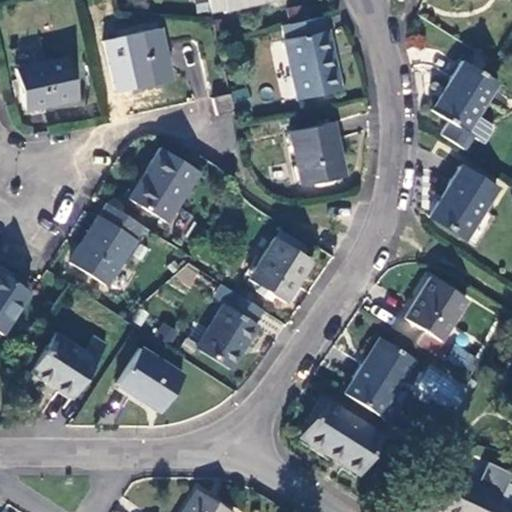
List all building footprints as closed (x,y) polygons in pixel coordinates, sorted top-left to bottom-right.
[(207,0),(210,14),(274,0),(207,0)] [(339,91),(323,18),(281,26),(297,100),(339,91)] [(170,81),(159,29),(119,37),(131,90),(170,81)] [(67,57),(14,69),(23,111),(76,99),(67,57)] [(496,83),(461,61),(429,111),(447,122),(439,134),(463,150),(471,137),(482,145),(491,130),(490,126),(476,117),(496,83)] [(246,87),(232,91),(236,108),(251,104),(246,87)] [(216,116),(232,112),(228,96),(211,99),(216,116)] [(331,124),(290,132),(301,185),(342,177),(331,124)] [(164,223),(197,172),(159,149),(127,199),(164,223)] [(475,247),(493,218),(483,211),(496,190),(460,167),(428,217),(475,247)] [(106,286),(144,228),(107,204),(69,262),(106,286)] [(310,262),(273,239),(246,280),(283,303),(310,262)] [(185,292),(200,275),(187,263),(172,280),(185,292)] [(0,334),(1,335),(28,293),(0,274),(0,334)] [(422,332),(415,345),(438,360),(447,347),(440,342),(466,301),(429,277),(402,319),(422,332)] [(252,325),(261,311),(233,293),(224,307),(222,306),(195,349),(228,370),(256,327),(252,325)] [(71,399),(95,360),(81,351),(54,333),(29,372),(71,399)] [(92,335),(81,351),(95,360),(106,344),(92,335)] [(413,361),(378,339),(343,393),(377,416),(413,361)] [(448,365),(474,370),(477,351),(451,346),(448,365)] [(182,376),(138,348),(116,385),(159,412),(182,376)] [(381,436),(324,400),(300,438),(356,474),(381,436)] [(493,511),(500,498),(501,496),(458,476),(441,511),(493,511)] [(230,511),(196,491),(182,511),(230,511)] [(511,511),(511,503),(500,498),(493,511),(511,511)]
